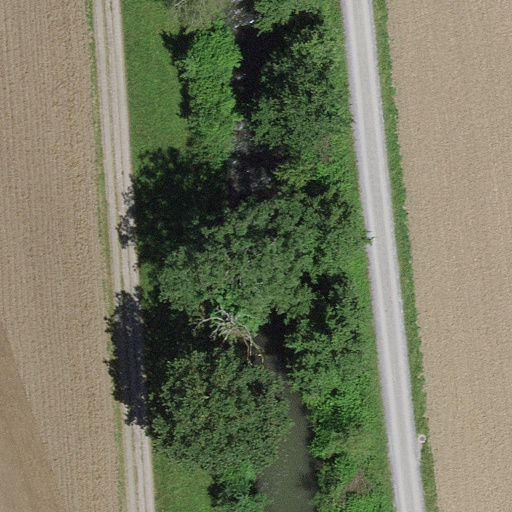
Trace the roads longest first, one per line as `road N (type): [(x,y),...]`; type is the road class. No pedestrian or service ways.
road 1 (track): [(412,511),(359,0)]
road 2 (track): [(112,0),(148,511)]
